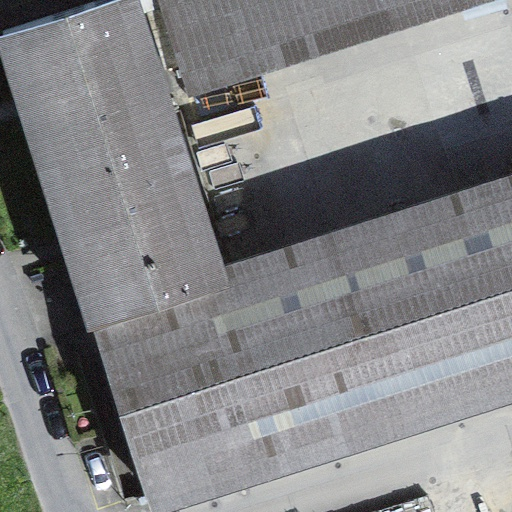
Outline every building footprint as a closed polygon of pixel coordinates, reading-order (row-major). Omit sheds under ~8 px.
[(64,168),(177,133),(135,0),(98,0),(19,25),(64,168)] [(165,0),(189,72),(412,0),(165,0)] [(177,133),(64,168),(109,311),(222,276),(177,133)] [(511,185),(222,276),(109,311),(95,316),(150,491),(511,377),(511,185)] [(508,511),(496,474),(375,511),(508,511)]
